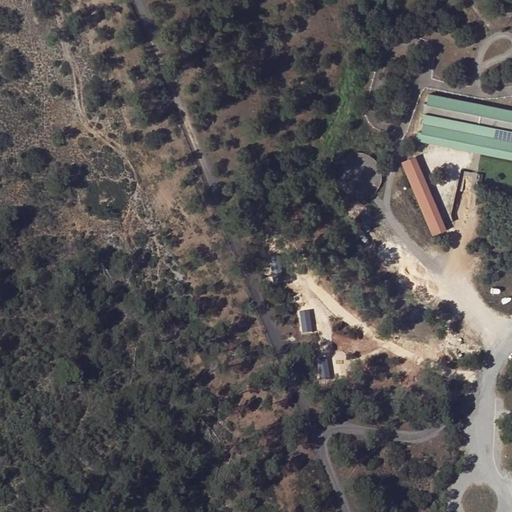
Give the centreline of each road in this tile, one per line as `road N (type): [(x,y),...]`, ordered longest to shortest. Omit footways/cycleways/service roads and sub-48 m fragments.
road 1 (unknown): [(346,511),(136,0)]
road 2 (unknown): [(485,406),(422,437),(311,427)]
